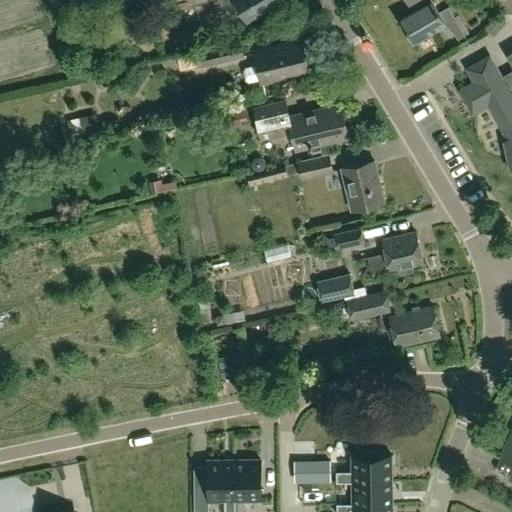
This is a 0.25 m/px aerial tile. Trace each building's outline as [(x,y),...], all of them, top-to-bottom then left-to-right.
[(156,0),(160,15),(182,10),(185,22),(195,19),(191,1),(197,0),(156,0)] [(283,0),(233,0),(247,23),(284,1),(283,0)] [(401,19),(413,42),(444,24),(458,39),(465,35),(449,7),(439,12),(431,0),(404,0),(408,6),(411,5),(414,12),(401,19)] [(511,13),(511,0),(496,0),(497,14),(511,13)] [(255,51),(262,82),(309,71),(302,40),(255,51)] [(244,56),(240,41),(201,50),(205,66),(244,56)] [(504,141),(511,171),(511,170),(511,51),(507,55),(511,63),(511,74),(503,79),(490,56),(467,69),(474,81),(459,90),(473,114),(489,105),(508,139),(504,141)] [(296,150),(349,138),(341,104),(289,117),(286,101),(255,109),(262,140),(292,133),(296,150)] [(216,151),(247,143),(239,113),(196,123),(200,140),(213,137),(216,151)] [(96,114),(68,120),(73,142),(91,138),(90,131),(99,129),(96,114)] [(301,180),(334,172),(329,154),(284,165),(284,166),(247,175),(250,185),(288,176),(288,174),(299,171),(301,180)] [(352,211),(384,203),(374,161),(342,169),(352,211)] [(336,250),(365,243),(361,227),(332,233),(336,250)] [(382,239),(390,271),(400,269),(401,274),(413,271),(411,267),(423,264),(416,232),(382,239)] [(251,258),(256,270),(281,259),(276,247),(251,258)] [(321,302),(355,294),(349,272),(316,280),(321,302)] [(350,320),(391,311),(387,290),(346,299),(350,320)] [(388,316),(397,347),(440,336),(432,305),(388,316)] [(273,334),(288,330),(283,311),(268,315),(273,334)] [(225,323),(223,314),(214,316),(216,325),(225,323)] [(214,360),(218,383),(240,380),(236,356),(214,360)] [(511,439),(510,444),(507,442),(500,458),(511,463),(511,476),(511,479),(511,439)] [(377,451),(377,441),(343,442),(344,452),(377,451)] [(352,471),(336,471),(336,482),(352,482),(352,480),(392,479),(392,454),(352,455),(352,471)] [(261,459),(234,460),(235,500),(236,500),(261,499),(261,459)] [(235,500),(234,460),(208,460),(209,500),(224,500),(224,511),(235,511),(236,500),(235,500)] [(330,461),(313,462),(313,481),(330,480),(330,461)] [(192,467),(195,482),(205,481),(202,465),(192,467)] [(392,479),(352,480),(352,482),(352,503),(352,505),(392,504),(392,479)] [(302,490),(310,490),(310,482),(302,482),(302,490)] [(392,511),(392,504),(352,505),(352,503),(337,503),(336,511),(392,511)]
